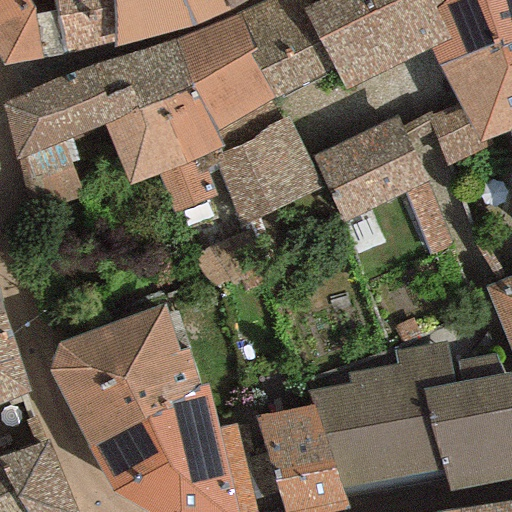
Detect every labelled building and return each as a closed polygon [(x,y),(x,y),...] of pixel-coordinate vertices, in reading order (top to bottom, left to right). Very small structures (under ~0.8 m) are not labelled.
[(0,0),(0,61),(2,66),(63,53),(55,9),(33,14),(27,0),(0,0)] [(109,0),(112,49),(194,24),(227,11),(222,0),(109,0)] [(222,0),(227,11),(248,0),(222,0)] [(305,0),(267,0),(236,15),(253,50),(248,54),(271,100),(331,68),(301,8),(308,4),(305,0)] [(317,0),(308,4),(301,8),(331,68),(342,89),(428,47),(448,37),(433,7),(442,0),(317,0)] [(511,0),(442,0),(433,7),(448,37),(428,47),(435,65),(511,37),(511,0)] [(236,15),(173,40),(189,87),(212,134),(271,100),(248,54),(253,50),(236,15)] [(511,37),(435,65),(458,106),(477,142),(484,140),(509,132),(511,142),(511,37)] [(68,72),(1,103),(29,215),(81,198),(70,164),(77,158),(70,140),(104,124),(128,186),(156,174),(200,155),(219,147),(212,134),(189,87),(173,40),(68,72)] [(278,116),(271,100),(212,134),(219,147),(200,155),(207,175),(217,169),(242,236),(262,229),(257,219),(320,186),(287,117),(278,116)] [(395,116),(312,157),(341,222),(403,193),(428,255),(452,243),(428,181),(447,175),(444,167),(487,148),(484,140),(477,142),(458,106),(433,113),(430,109),(400,126),(395,116)] [(207,175),(200,155),(156,174),(172,214),(215,196),(207,175)] [(511,275),(483,286),(511,358),(511,275)] [(54,343),(48,369),(86,449),(199,386),(190,351),(178,356),(162,304),(54,343)] [(0,404),(30,392),(2,315),(0,315),(0,404)] [(348,383),(312,391),(314,402),(339,511),(343,511),(511,473),(511,383),(509,373),(500,375),(495,353),(453,363),(448,339),(390,353),(393,365),(346,375),(348,383)] [(204,385),(199,386),(86,449),(115,494),(143,511),(252,511),(233,424),(215,431),(204,385)] [(339,511),(314,402),(253,416),(280,511),(339,511)] [(78,511),(33,416),(10,430),(16,441),(0,447),(0,511),(78,511)] [(511,511),(511,501),(456,509),(456,511),(511,511)]
